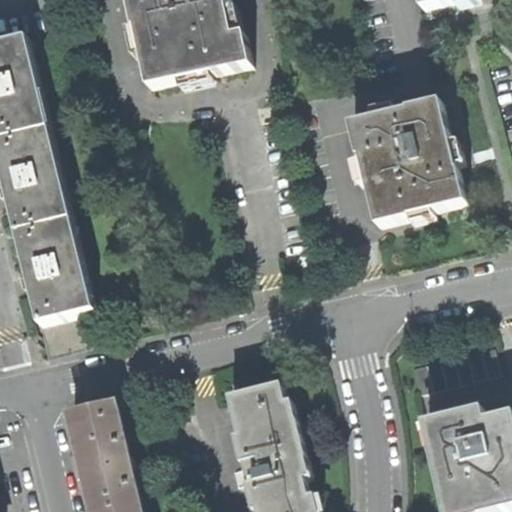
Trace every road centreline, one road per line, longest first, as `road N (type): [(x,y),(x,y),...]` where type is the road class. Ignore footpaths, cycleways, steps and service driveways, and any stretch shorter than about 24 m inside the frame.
road 1 (residential): [(39,381),(350,310)]
road 2 (residential): [(350,310),(381,469),(377,511)]
road 3 (residential): [(350,310),(511,271)]
road 4 (residential): [(39,381),(71,511)]
